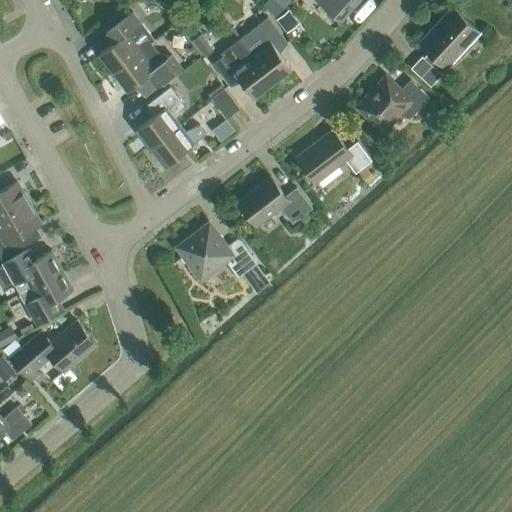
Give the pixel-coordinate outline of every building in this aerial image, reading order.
[(291,2),(289,0),(274,0),(266,8),(276,18),(291,2)] [(317,0),(344,24),(345,23),(342,20),(359,0),(317,0)] [(105,19),(108,24),(124,12),(121,7),(105,19)] [(445,66),(478,31),(454,8),(420,43),(429,51),(423,57),(422,56),(411,67),(430,86),(441,74),(435,68),(441,62),(445,66)] [(113,71),(142,49),(151,42),(154,40),(132,11),(109,29),(117,39),(99,53),(113,71)] [(287,33),(296,26),(286,13),(277,20),(287,33)] [(257,25),(239,38),(272,82),(291,68),(278,50),(287,43),(267,16),(256,25),(257,25)] [(204,57),(213,50),(201,33),(191,40),(204,57)] [(272,82),(239,38),(220,53),(222,56),(213,63),(230,86),(240,79),(254,97),(272,82)] [(151,42),(142,49),(113,71),(127,90),(147,75),(155,86),(180,66),(171,55),(165,60),(151,42)] [(429,97),(410,79),(402,87),(385,72),(353,106),(383,135),(401,115),(409,117),(429,97)] [(150,146),(179,123),(174,117),(178,113),(184,105),(170,87),(146,104),(154,114),(136,128),(149,145),(150,146)] [(224,87),(210,98),(226,118),(239,108),(224,87)] [(179,123),(150,146),(165,165),(198,139),(190,128),(184,130),(179,123)] [(347,149),(344,145),(332,129),(296,157),(316,182),(345,160),(355,173),(371,160),(357,141),(347,149)] [(285,195),(270,176),(238,201),(256,225),(280,207),(292,222),(312,207),(296,187),(285,195)] [(0,218),(28,202),(16,181),(0,190),(0,218)] [(28,202),(0,218),(0,233),(0,235),(0,234),(0,256),(1,259),(28,244),(22,233),(40,223),(28,202)] [(227,246),(209,222),(177,247),(190,264),(187,266),(196,278),(199,276),(201,279),(225,260),(238,277),(242,274),(256,263),(257,262),(238,237),(227,246)] [(23,251),(2,263),(3,265),(13,283),(18,292),(19,294),(62,269),(51,250),(35,259),(29,248),(23,251)] [(252,287),(266,277),(256,263),(242,274),(252,287)] [(62,269),(19,294),(36,324),(64,308),(58,297),(73,289),(62,269)] [(35,369),(50,356),(64,372),(97,343),(77,319),(62,332),(63,333),(52,343),(41,331),(22,347),(10,358),(31,383),(40,375),(35,369)] [(14,339),(8,329),(0,333),(0,345),(1,347),(14,339)] [(10,358),(22,347),(16,339),(3,350),(10,358)] [(0,357),(0,373),(5,379),(14,371),(1,356),(0,357)] [(22,386),(16,391),(19,394),(24,394),(27,392),(22,386)] [(0,413),(0,433),(4,430),(12,440),(31,423),(16,406),(3,417),(0,413)]
